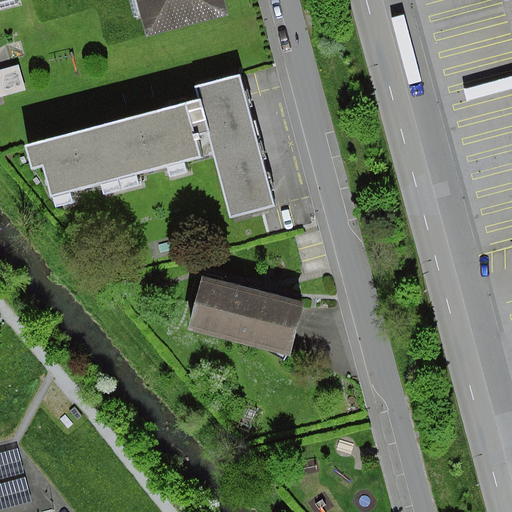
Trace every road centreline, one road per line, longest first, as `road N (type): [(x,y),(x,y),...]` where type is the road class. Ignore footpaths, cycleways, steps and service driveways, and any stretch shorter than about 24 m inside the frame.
road 1 (residential): [(422,511),(282,0)]
road 2 (residential): [(506,511),(369,0)]
road 3 (track): [(0,304),(170,511)]
